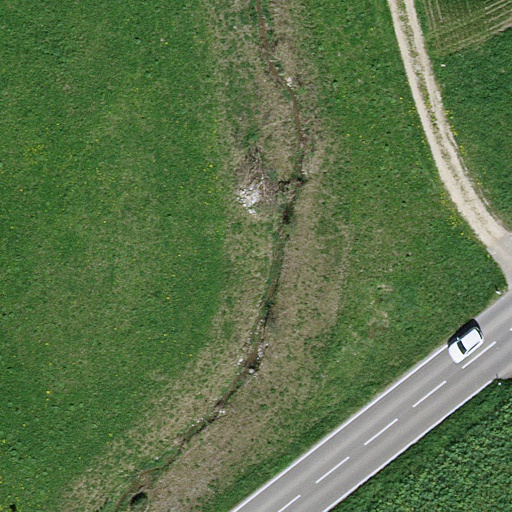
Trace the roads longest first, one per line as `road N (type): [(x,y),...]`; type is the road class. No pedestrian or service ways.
road 1 (tertiary): [(274,511),(511,323)]
road 2 (track): [(401,0),(447,161),(511,259)]
